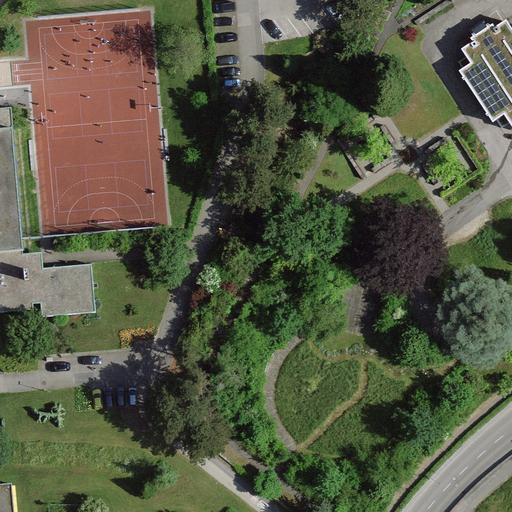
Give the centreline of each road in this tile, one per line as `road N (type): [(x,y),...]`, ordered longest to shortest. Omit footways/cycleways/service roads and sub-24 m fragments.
road 1 (residential): [(250,0),(256,76),(158,365)]
road 2 (residential): [(269,511),(180,442),(157,391),(158,365)]
road 3 (tertiary): [(425,511),(511,429)]
